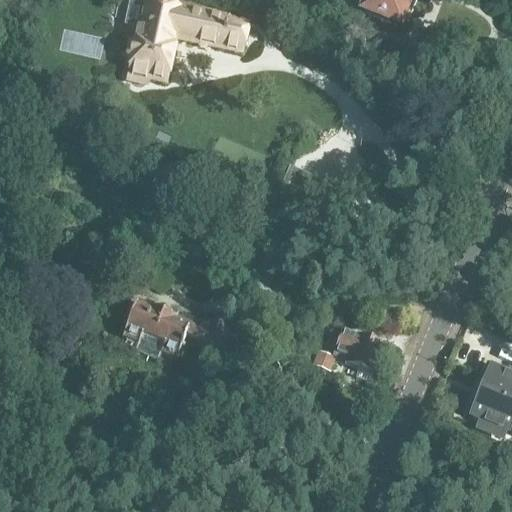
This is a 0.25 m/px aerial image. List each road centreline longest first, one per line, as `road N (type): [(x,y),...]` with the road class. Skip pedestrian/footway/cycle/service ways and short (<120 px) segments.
road 1 (track): [(362,124),(309,162),(260,171),(213,158),(191,135),(191,106),(215,76),(260,62),(303,70),(338,92)]
road 2 (secondary): [(363,511),(511,153)]
road 3 (track): [(338,92),(395,157),(454,287)]
